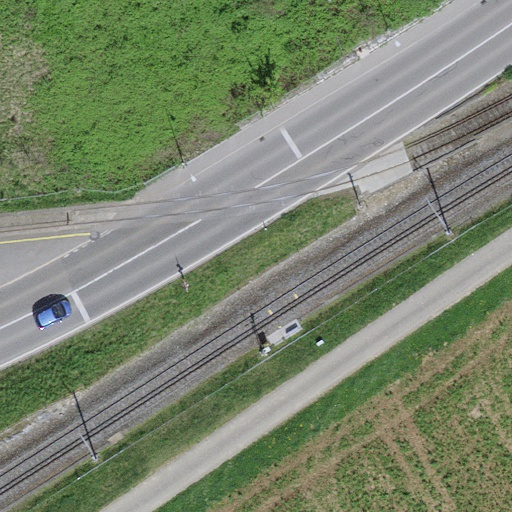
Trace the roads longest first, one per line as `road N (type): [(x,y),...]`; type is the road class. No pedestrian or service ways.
road 1 (primary): [(0,327),(239,199),(511,24)]
road 2 (track): [(129,511),(511,248)]
